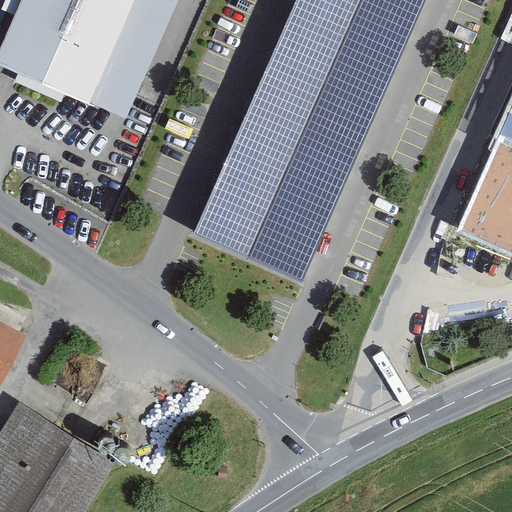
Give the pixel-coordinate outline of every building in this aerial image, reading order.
[(137,0),(23,0),(16,17),(0,52),(0,63),(19,72),(66,93),(91,104),(102,79),(137,0)] [(16,17),(23,0),(5,0),(1,10),(16,17)] [(179,0),(137,0),(102,79),(91,104),(126,120),(179,0)] [(295,0),(193,232),(302,280),(424,0),(295,0)] [(66,93),(19,72),(15,82),(62,103),(66,93)] [(511,104),(459,223),(511,246),(511,104)] [(34,324),(0,305),(0,378),(3,380),(34,324)] [(80,511),(117,454),(23,396),(0,434),(0,511),(80,511)]
